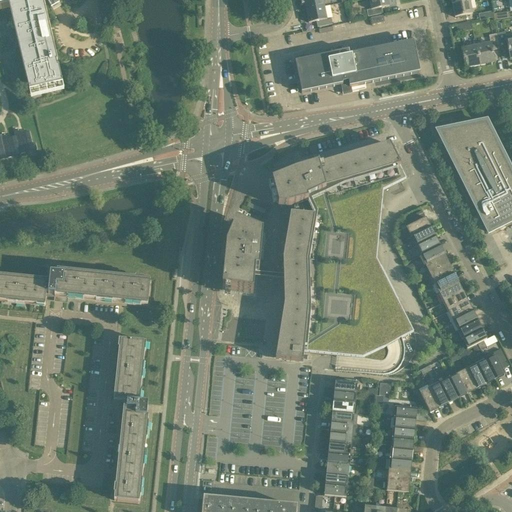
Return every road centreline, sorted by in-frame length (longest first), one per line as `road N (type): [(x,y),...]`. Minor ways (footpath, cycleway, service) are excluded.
road 1 (tertiary): [(195,429),(220,170),(214,144)]
road 2 (tertiary): [(214,144),(182,367)]
road 3 (tertiary): [(0,195),(214,144)]
road 4 (residential): [(511,348),(429,184)]
road 5 (tertiary): [(214,144),(389,107)]
road 6 (residential): [(423,331),(385,252),(385,231),(395,203),(429,184)]
road 7 (residential): [(302,511),(316,362),(332,363)]
road 8 (residential): [(438,511),(429,494),(434,439),(511,395)]
road 9 (tertiary): [(182,367),(168,511)]
